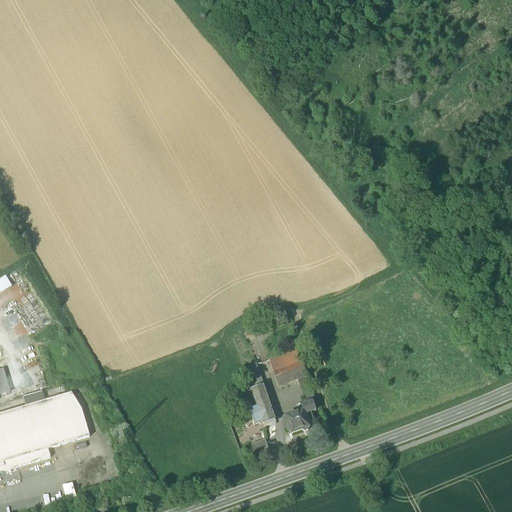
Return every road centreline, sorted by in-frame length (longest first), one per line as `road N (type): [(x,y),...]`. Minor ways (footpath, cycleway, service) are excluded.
road 1 (track): [(345,456),(292,320),(392,274),(394,263),(179,0)]
road 2 (secondary): [(511,393),(190,511)]
road 3 (track): [(511,45),(333,168)]
